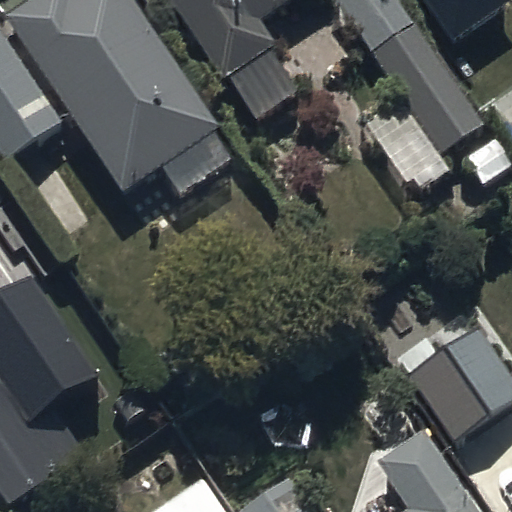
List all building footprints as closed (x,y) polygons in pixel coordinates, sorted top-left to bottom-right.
[(66,0),(58,0),(12,30),(121,202),(158,179),(177,209),(230,176),(213,149),(219,145),(127,0),(82,0),(71,7),(66,0)] [(156,0),(245,134),(295,102),(270,64),(276,60),(256,31),(302,0),(156,0)] [(484,132),(387,0),(352,0),(334,14),(404,111),(376,131),(426,199),(452,180),(440,163),(484,132)] [(419,0),(460,61),(511,26),(511,20),(498,0),(419,0)] [(0,39),(0,38),(0,168),(3,174),(64,133),(0,39)] [(0,378),(0,379),(0,494),(9,509),(87,456),(55,409),(104,376),(32,271),(0,292),(0,378)] [(511,378),(483,327),(411,367),(448,434),(511,397),(511,378)] [(468,511),(421,443),(374,474),(399,511),(468,511)] [(214,511),(200,489),(165,511),(214,511)] [(300,511),(285,489),(251,511),(300,511)]
